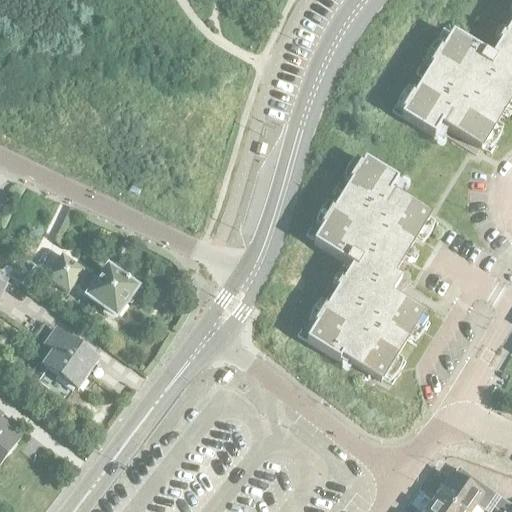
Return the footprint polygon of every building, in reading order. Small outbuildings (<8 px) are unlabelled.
[(400,119),(433,139),(441,126),(480,150),(511,98),(511,24),(491,60),(452,36),(400,119)] [(265,147),(258,145),(255,158),(263,159),(265,147)] [(421,318),(412,312),(390,298),(401,281),(393,276),(428,220),(389,196),(397,183),(364,162),(313,246),(351,270),(305,343),(338,364),(341,359),(380,383),(421,318)] [(99,282),(61,257),(46,279),(68,294),(79,278),(85,282),(87,298),(115,318),(135,291),(107,271),(99,282)] [(29,264),(16,282),(27,290),(40,272),(29,264)] [(0,297),(10,278),(0,273),(0,297)] [(77,392),(98,363),(55,333),(43,349),(50,355),(48,358),(46,357),(42,363),(44,365),(42,367),(77,392)] [(231,380),(225,375),(217,385),(224,390),(231,380)] [(0,430),(0,418),(2,416),(0,413),(0,465),(22,438),(5,424),(0,430)] [(452,477),(446,485),(444,484),(436,495),(438,497),(437,498),(456,511),(471,511),(475,507),(482,511),(483,511),(495,496),(460,471),(455,479),(452,477)] [(456,511),(437,498),(427,511),(456,511)] [(507,511),(510,507),(500,500),(496,507),(503,511),(507,511)]
